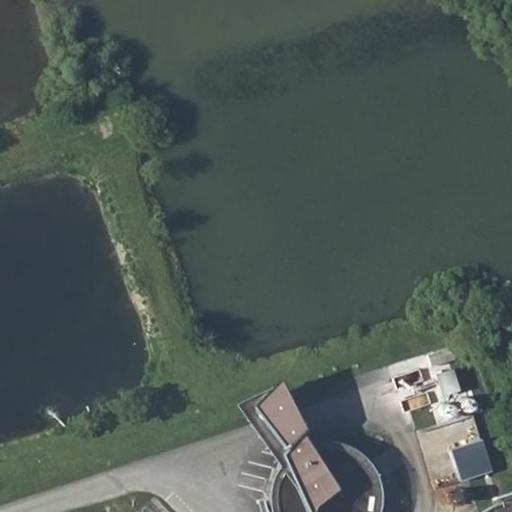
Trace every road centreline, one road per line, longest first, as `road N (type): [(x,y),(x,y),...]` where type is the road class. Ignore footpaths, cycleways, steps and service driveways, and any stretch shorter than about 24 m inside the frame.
road 1 (track): [(189,457),(166,335),(105,159),(54,156),(0,172)]
road 2 (track): [(345,406),(335,369),(511,309)]
